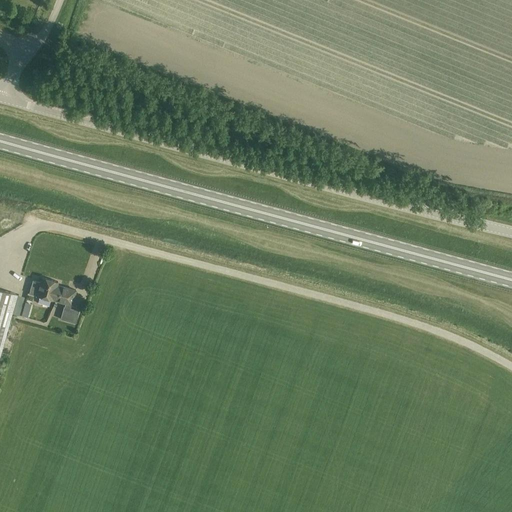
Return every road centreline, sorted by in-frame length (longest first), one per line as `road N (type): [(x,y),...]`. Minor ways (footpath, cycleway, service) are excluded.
road 1 (primary): [(511,279),(0,141)]
road 2 (unclassified): [(511,232),(4,99)]
